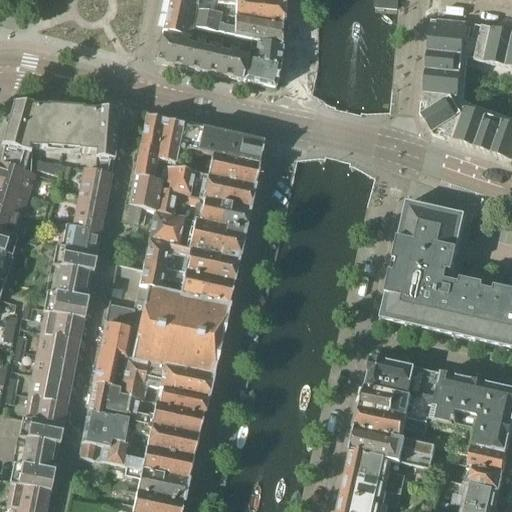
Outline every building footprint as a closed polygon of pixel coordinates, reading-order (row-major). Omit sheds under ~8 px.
[(194,0),(193,8),(193,11),(281,27),(282,3),(263,0),(217,0),(217,1),(210,0),(194,0)] [(374,0),(374,10),(393,11),(393,0),(374,0)] [(169,2),(162,34),(182,38),(188,39),(190,31),(192,20),(191,20),(193,11),(193,8),(169,2)] [(192,20),(190,31),(251,44),(252,43),(280,49),(281,27),(193,11),(191,20),(192,20)] [(511,35),(476,27),(473,40),(465,40),(466,26),(438,23),(436,36),(430,36),(423,106),(428,106),(427,114),(422,118),(433,135),(439,131),(446,134),(444,139),(509,162),(511,157),(511,156),(511,35)] [(196,45),(190,73),(207,77),(212,54),(211,54),(212,49),(205,47),(207,37),(199,35),(196,45)] [(161,38),(155,65),(173,69),(179,42),(161,38)] [(212,54),(207,77),(224,80),(229,58),(228,58),(229,52),(222,51),(224,41),(215,38),(212,49),(211,54),(212,54)] [(179,42),(173,69),(190,73),(196,45),(179,42)] [(229,58),(224,80),(242,84),(247,62),(248,56),(239,54),(241,44),(231,43),(229,52),(228,58),(229,58)] [(248,56),(247,62),(280,70),(280,49),(252,43),(251,44),(248,56)] [(247,62),(242,84),(275,91),(280,70),(247,62)] [(113,164),(116,127),(116,120),(117,114),(97,113),(97,114),(83,113),(83,112),(46,109),(46,110),(31,109),(31,108),(12,106),(10,112),(0,150),(0,166),(26,174),(27,172),(27,170),(30,161),(30,158),(31,157),(31,151),(93,155),(92,174),(110,178),(113,164)] [(145,119),(139,151),(157,155),(164,124),(146,120),(147,119),(145,119)] [(164,124),(157,155),(151,185),(158,186),(161,169),(173,172),(178,150),(177,150),(182,128),(164,124)] [(257,169),(263,146),(182,128),(177,150),(178,150),(210,158),(209,159),(210,160),(210,159),(219,161),(219,163),(223,164),(223,162),(246,167),(247,169),(250,170),(251,168),(257,169)] [(139,151),(133,181),(151,185),(157,155),(139,151)] [(209,159),(205,181),(252,192),(257,169),(251,168),(250,170),(247,169),(246,167),(223,162),(223,164),(219,163),(219,161),(210,160),(209,159)] [(36,172),(39,163),(33,162),(30,170),(36,172)] [(42,174),(45,164),(39,163),(36,172),(42,174)] [(48,176),(51,165),(45,164),(42,174),(48,176)] [(53,178),(57,167),(51,165),(48,176),(53,178)] [(34,178),(34,177),(26,174),(0,166),(0,189),(27,198),(34,178)] [(59,179),(63,168),(57,167),(53,178),(59,179)] [(65,181),(69,169),(63,168),(59,179),(65,181)] [(188,200),(192,183),(194,176),(173,172),(161,169),(158,186),(157,193),(177,197),(188,200)] [(105,206),(110,178),(92,174),(82,172),(76,200),(105,206)] [(151,185),(133,181),(127,209),(140,212),(145,213),(152,215),(157,193),(158,186),(151,185)] [(252,192),(205,181),(201,202),(202,202),(248,212),(252,192)] [(0,212),(21,219),(27,198),(0,189),(0,212)] [(172,219),(172,218),(175,206),(177,197),(157,193),(152,215),(153,215),(172,219)] [(99,234),(105,206),(76,200),(71,228),(99,234)] [(202,202),(197,223),(197,224),(243,233),(248,212),(202,202)] [(406,205),(401,227),(397,243),(380,322),(511,350),(511,294),(451,280),(465,217),(406,205)] [(140,212),(127,209),(124,225),(137,227),(137,224),(138,225),(140,212)] [(0,235),(15,240),(21,219),(0,212),(0,235)] [(153,215),(147,245),(178,251),(178,250),(184,221),(172,218),(172,219),(153,215)] [(187,252),(178,250),(178,251),(236,264),(243,233),(197,224),(197,223),(192,222),(187,252)] [(95,257),(99,234),(71,228),(61,226),(57,249),(95,257)] [(35,248),(39,236),(30,234),(26,246),(35,248)] [(14,251),(17,240),(15,240),(0,235),(0,256),(3,257),(11,260),(11,258),(14,251)] [(147,245),(143,268),(164,272),(167,254),(187,258),(183,276),(232,286),(236,264),(178,251),(147,245)] [(92,277),(96,257),(95,257),(57,249),(55,249),(52,267),(51,269),(59,270),(91,276),(92,277)] [(142,272),(140,280),(138,290),(227,309),(232,286),(183,276),(181,284),(178,296),(159,292),(163,276),(164,272),(143,268),(142,272)] [(83,291),(84,286),(89,287),(91,276),(59,270),(54,296),(86,303),(88,292),(83,291)] [(164,272),(163,276),(164,276),(165,281),(181,284),(183,276),(164,272)] [(108,307),(104,328),(130,333),(125,362),(210,381),(211,381),(212,378),(211,378),(214,364),(215,364),(219,351),(217,351),(220,337),(221,337),(225,325),(224,324),(226,311),(227,312),(227,309),(138,290),(133,312),(108,307)] [(83,322),(87,303),(86,303),(54,296),(46,295),(46,296),(42,314),(44,315),(82,322),(83,322)] [(30,322),(32,310),(23,309),(21,321),(30,322)] [(78,343),(82,322),(44,315),(43,321),(40,335),(78,343)] [(15,320),(6,318),(3,331),(13,333),(15,320)] [(117,361),(124,363),(125,363),(125,362),(130,333),(104,328),(92,388),(111,392),(117,361)] [(10,346),(13,333),(3,331),(1,344),(10,346)] [(79,343),(78,343),(40,335),(36,357),(74,364),(75,365),(79,343)] [(26,339),(18,338),(17,338),(15,349),(24,351),(26,339)] [(21,365),(24,351),(15,349),(12,364),(21,365)] [(419,367),(374,356),(365,390),(365,391),(411,399),(418,372),(419,367)] [(71,386),(75,365),(74,364),(36,357),(32,379),(69,386),(71,386)] [(210,381),(125,362),(125,363),(124,363),(120,382),(206,402),(210,381)] [(432,422),(441,376),(418,372),(411,399),(406,420),(427,425),(428,421),(432,422)] [(511,391),(488,386),(472,382),(472,383),(458,380),(458,379),(442,376),(441,376),(432,422),(453,426),(453,425),(456,425),(457,421),(454,420),(456,414),(479,419),(472,448),(507,456),(510,440),(511,440),(511,433),(511,391)] [(70,388),(71,386),(69,386),(32,379),(27,401),(65,408),(66,408),(70,388)] [(15,395),(18,383),(9,381),(7,394),(15,395)] [(118,392),(119,394),(118,399),(139,403),(151,406),(155,407),(202,417),(206,402),(120,382),(118,392)] [(119,394),(111,392),(92,388),(86,418),(134,427),(136,417),(138,409),(139,403),(118,399),(119,394)] [(406,420),(411,399),(365,391),(360,410),(406,420)] [(13,408),(15,395),(7,394),(4,406),(13,408)] [(61,428),(65,408),(27,401),(23,421),(61,428)] [(150,412),(151,406),(139,403),(138,409),(150,412)] [(148,420),(136,417),(134,427),(197,439),(202,417),(155,407),(153,419),(148,418),(148,420)] [(427,425),(406,420),(360,410),(356,431),(402,441),(405,429),(425,434),(427,425)] [(86,418),(80,448),(107,454),(109,443),(126,447),(129,435),(147,438),(144,450),(193,460),(197,439),(134,427),(86,418)] [(58,448),(62,429),(61,428),(23,421),(21,421),(18,439),(17,440),(26,442),(57,448),(58,448)] [(435,448),(402,441),(356,431),(350,454),(393,463),(430,471),(435,448)] [(53,448),(25,442),(20,468),(49,473),(53,448)] [(107,454),(80,448),(77,461),(104,466),(123,471),(124,470),(188,483),(193,460),(144,450),(141,463),(123,459),(126,447),(109,443),(107,454)] [(507,456),(472,448),(460,446),(458,455),(469,458),(467,469),(472,470),(473,469),(503,476),(507,456)] [(393,463),(350,454),(345,476),(403,488),(405,477),(390,474),(393,463)] [(50,494),(54,475),(52,474),(21,468),(12,467),(12,470),(9,486),(11,487),(48,494),(50,494)] [(499,494),(503,476),(473,469),(472,470),(471,478),(463,477),(461,486),(499,494)] [(124,470),(123,471),(122,479),(136,482),(134,496),(182,506),(188,483),(124,470)] [(438,473),(436,481),(445,482),(447,475),(438,473)] [(345,476),(341,497),(383,506),(386,494),(401,497),(403,488),(345,476)] [(494,511),(499,494),(461,486),(459,496),(453,494),(450,506),(456,508),(455,511),(494,511)] [(44,511),(48,494),(11,487),(5,511),(44,511)] [(113,505),(111,511),(181,511),(182,506),(134,496),(132,509),(113,505)] [(341,497),(337,511),(381,511),(383,506),(341,497)]
